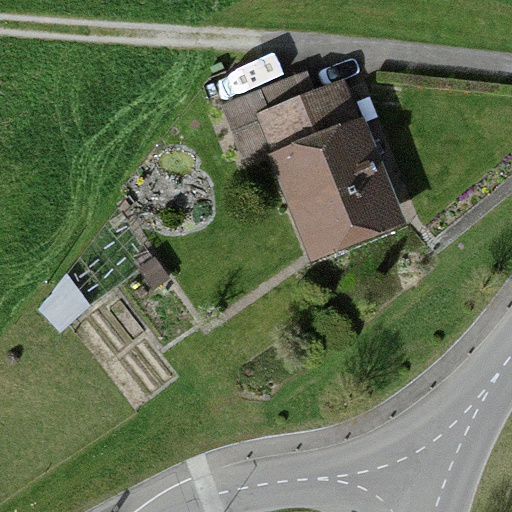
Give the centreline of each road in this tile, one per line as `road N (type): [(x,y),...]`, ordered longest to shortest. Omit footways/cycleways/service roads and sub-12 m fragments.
road 1 (track): [(0,34),(511,77)]
road 2 (unclassified): [(425,496),(327,476),(239,487),(180,511)]
road 3 (tertiary): [(425,496),(511,353)]
